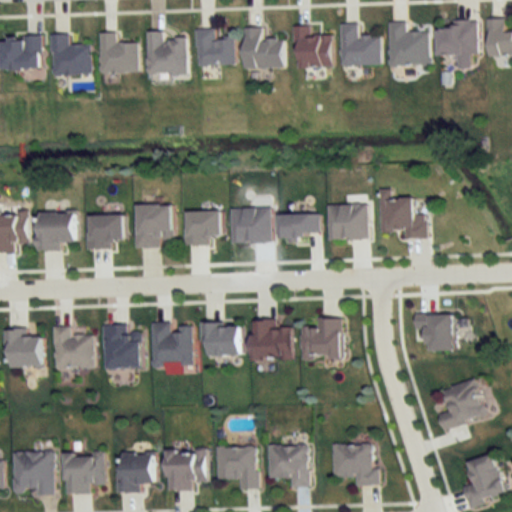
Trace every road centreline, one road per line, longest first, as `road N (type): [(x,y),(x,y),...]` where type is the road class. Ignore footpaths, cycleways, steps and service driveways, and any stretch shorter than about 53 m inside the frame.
road 1 (residential): [(0,290),(511,273)]
road 2 (residential): [(435,511),(388,366),(381,276)]
